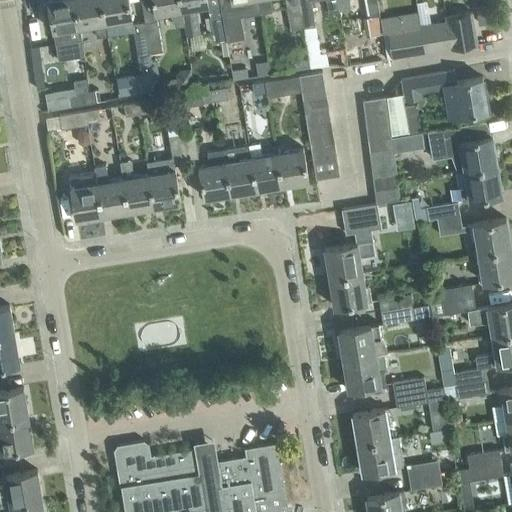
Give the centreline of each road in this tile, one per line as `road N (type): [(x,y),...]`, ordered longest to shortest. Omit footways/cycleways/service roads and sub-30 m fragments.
road 1 (residential): [(324,511),(279,230),(48,264)]
road 2 (residential): [(48,264),(3,0)]
road 3 (residential): [(87,511),(48,264)]
